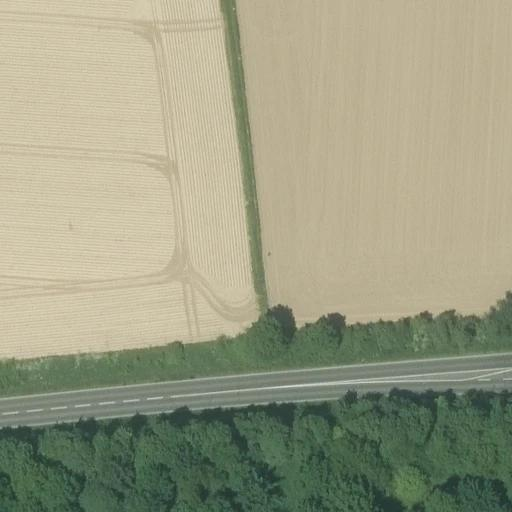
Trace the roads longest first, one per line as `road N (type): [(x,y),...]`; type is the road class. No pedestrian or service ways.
road 1 (secondary): [(511,374),(0,416)]
road 2 (track): [(225,0),(260,321)]
